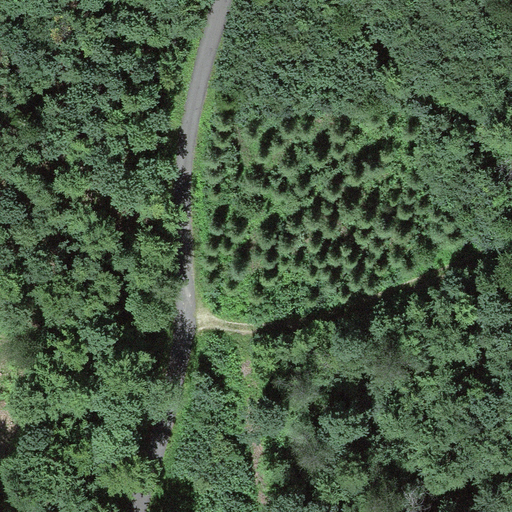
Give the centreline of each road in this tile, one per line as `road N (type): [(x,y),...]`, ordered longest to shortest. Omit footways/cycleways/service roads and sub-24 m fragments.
road 1 (track): [(498,511),(274,381),(188,319),(275,332),(511,244)]
road 2 (track): [(139,511),(188,319),(183,186),(193,100),(225,0)]
